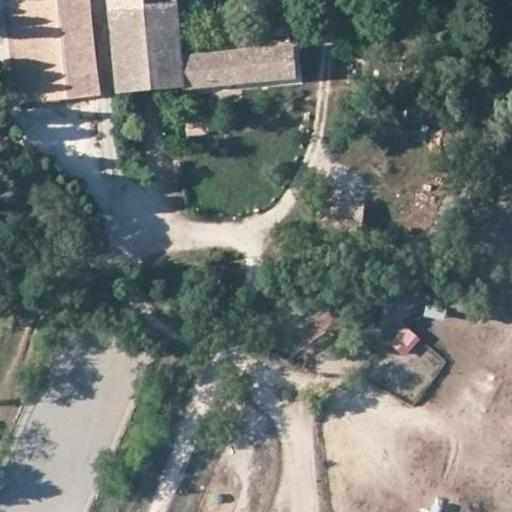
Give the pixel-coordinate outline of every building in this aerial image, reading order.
[(89,0),(14,0),(11,0),(21,104),(99,97),(89,0)] [(107,0),(116,94),(295,78),(292,48),(180,58),(174,0),(107,0)] [(366,200),(322,195),(320,216),(363,221),(366,200)] [(432,276),(428,298),(477,308),(481,286),(432,276)] [(403,321),(388,341),(398,349),(404,341),(407,343),(416,331),(403,321)] [(308,358),(304,366),(310,368),(313,361),(308,358)] [(437,511),(443,503),(434,498),(429,508),(436,511),(437,511)]
